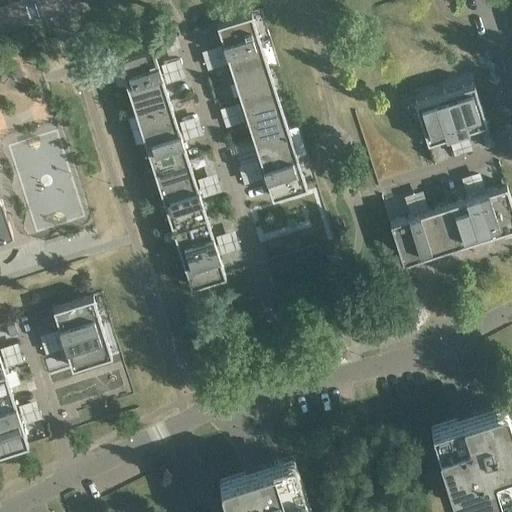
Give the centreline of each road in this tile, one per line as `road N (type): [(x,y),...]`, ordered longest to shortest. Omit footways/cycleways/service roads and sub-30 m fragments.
road 1 (residential): [(295,385),(184,32)]
road 2 (residential): [(73,477),(232,401),(295,385)]
road 3 (residential): [(295,385),(442,346),(511,311)]
road 4 (residential): [(73,477),(22,318)]
road 5 (residential): [(511,147),(380,189)]
